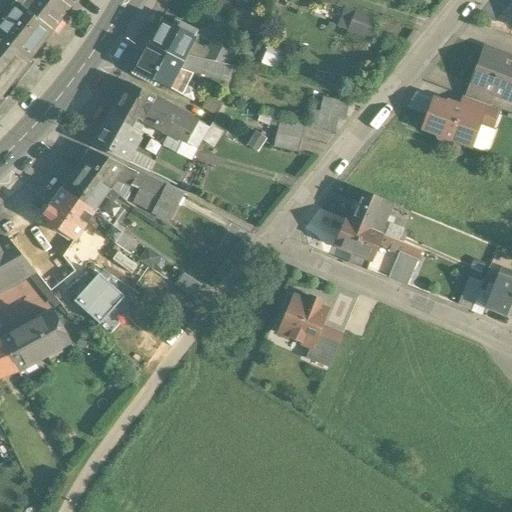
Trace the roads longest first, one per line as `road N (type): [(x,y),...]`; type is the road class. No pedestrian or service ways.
road 1 (residential): [(464,0),(270,238),(511,350)]
road 2 (track): [(270,238),(145,396),(67,511)]
road 3 (secondary): [(0,160),(128,0)]
